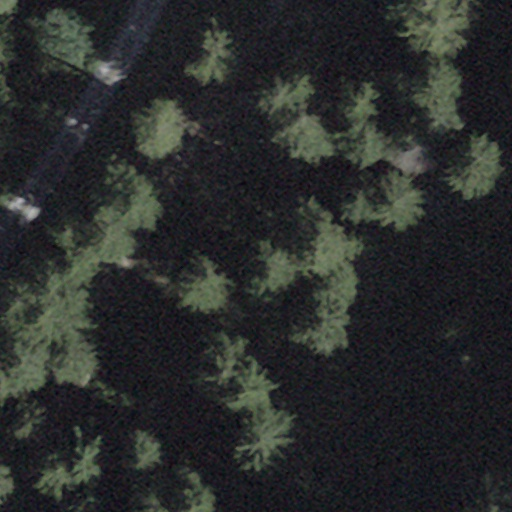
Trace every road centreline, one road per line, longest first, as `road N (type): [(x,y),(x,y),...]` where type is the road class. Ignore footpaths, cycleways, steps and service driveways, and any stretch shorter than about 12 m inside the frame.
road 1 (track): [(285,0),(73,351),(17,511)]
road 2 (track): [(0,276),(160,0)]
